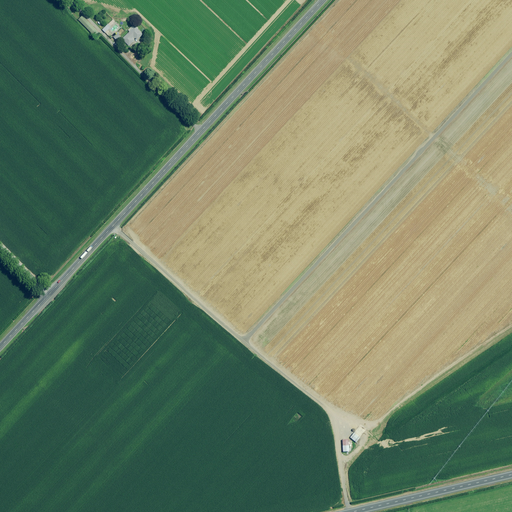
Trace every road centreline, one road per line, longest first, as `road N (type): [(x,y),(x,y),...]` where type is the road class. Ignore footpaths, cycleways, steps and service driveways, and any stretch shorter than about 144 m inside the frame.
road 1 (secondary): [(0,348),(323,0)]
road 2 (trunk): [(511,474),(353,511)]
